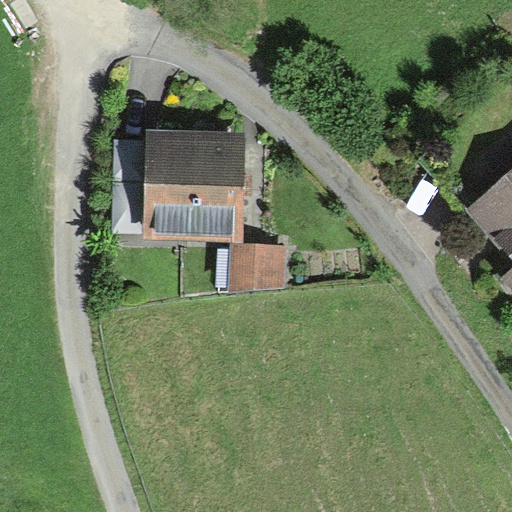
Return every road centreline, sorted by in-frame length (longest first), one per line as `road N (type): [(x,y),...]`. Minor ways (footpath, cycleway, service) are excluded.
road 1 (residential): [(90,0),(284,111),(511,439)]
road 2 (residential): [(86,0),(69,195),(68,325),(114,511)]
